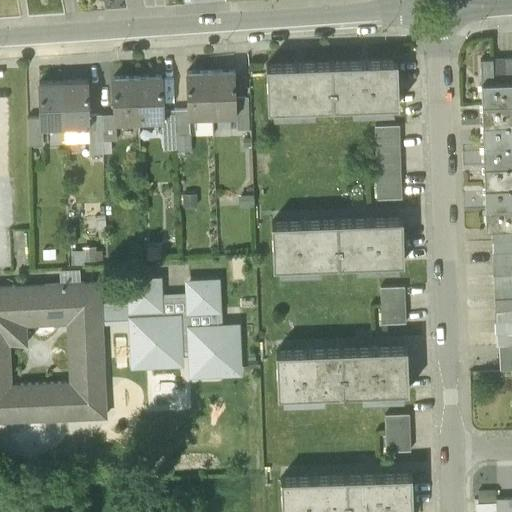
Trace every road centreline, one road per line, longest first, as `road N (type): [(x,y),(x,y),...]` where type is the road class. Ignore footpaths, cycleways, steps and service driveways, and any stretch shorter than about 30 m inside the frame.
road 1 (residential): [(436,10),(453,452)]
road 2 (residential): [(0,40),(436,10)]
